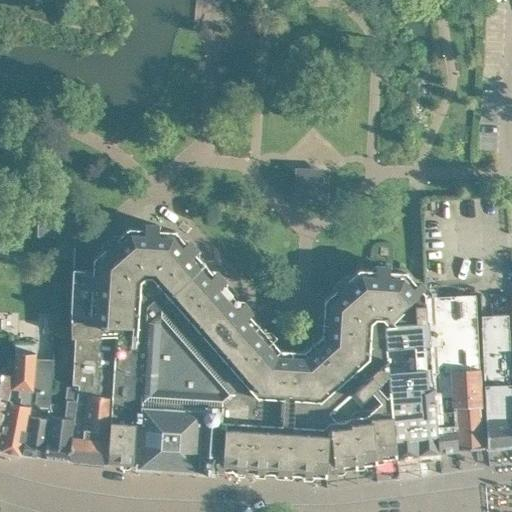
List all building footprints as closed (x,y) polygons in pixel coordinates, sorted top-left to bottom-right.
[(328,172),(294,170),(291,205),(326,207),(328,172)] [(57,203),(57,205),(56,259),(73,260),(75,241),(80,241),(81,230),(58,205),(58,203),(57,203)] [(385,347),(385,345),(383,324),(426,321),(425,305),(423,279),(415,279),(406,269),(357,265),(320,298),(319,308),(332,309),(330,343),(324,342),(318,337),(302,350),(279,349),(174,230),(127,227),(92,258),(91,270),(73,268),(72,268),(72,272),(70,311),(70,336),(74,336),(114,335),(113,345),(101,461),(136,463),(140,406),(200,410),(205,405),(214,406),(219,411),(219,416),(216,468),(325,475),(325,473),(335,472),(335,468),(355,467),(355,463),(374,461),(374,459),(396,457),(391,402),(388,373),(385,347)] [(73,268),(73,260),(56,259),(55,271),(72,272),(72,268),(73,268)] [(480,405),(475,294),(426,297),(426,321),(429,344),(429,345),(431,369),(434,406),(438,406),(448,406),(448,413),(455,413),(458,450),(486,447),(484,404),(480,405)] [(332,309),(319,308),(317,336),(318,337),(324,342),(330,343),(332,309)] [(426,321),(383,324),(385,345),(385,347),(429,345),(429,344),(426,321)] [(511,443),(511,427),(510,384),(508,326),(481,327),(483,385),(484,404),(486,447),(511,443)] [(113,345),(114,335),(74,336),(71,384),(76,384),(70,436),(68,458),(78,459),(101,461),(113,345)] [(0,448),(21,453),(30,363),(32,351),(32,341),(10,339),(9,349),(6,378),(0,425),(0,448)] [(68,458),(70,436),(76,384),(71,384),(68,383),(67,387),(63,386),(66,347),(52,346),(51,361),(48,402),(44,455),(68,458)] [(44,455),(48,402),(51,361),(45,361),(45,364),(30,363),(21,453),(44,455)] [(431,369),(388,373),(391,402),(396,457),(438,452),(434,406),(431,369)] [(216,468),(219,416),(219,411),(214,406),(205,405),(200,410),(140,406),(136,463),(136,465),(215,471),(216,468)] [(448,406),(438,406),(434,406),(438,452),(458,450),(455,413),(448,413),(448,406)]
